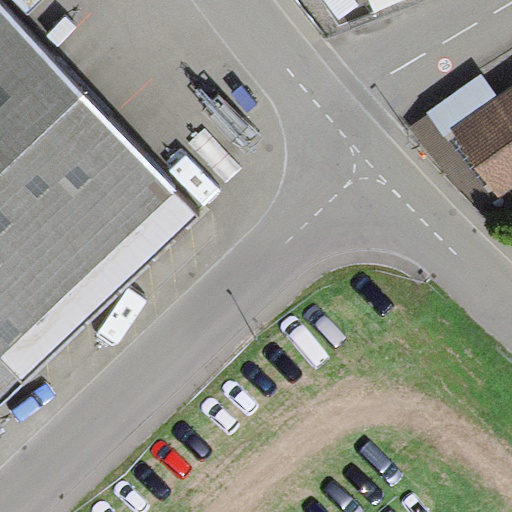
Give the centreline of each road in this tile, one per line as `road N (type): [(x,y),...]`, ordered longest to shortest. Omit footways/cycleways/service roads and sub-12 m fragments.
road 1 (residential): [(0,508),(367,164)]
road 2 (unknown): [(509,0),(407,86),(367,164)]
road 3 (residential): [(367,164),(228,0)]
road 4 (residential): [(511,308),(367,164)]
